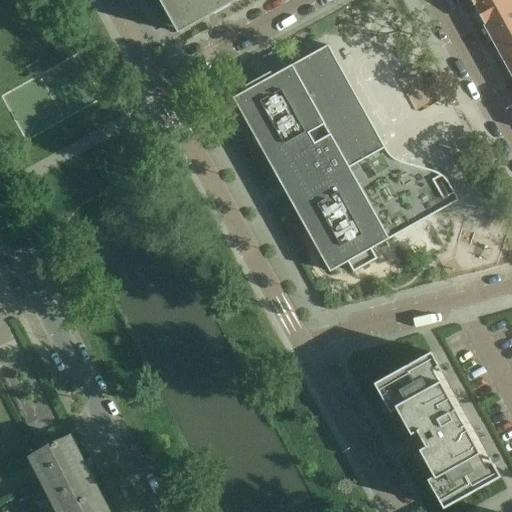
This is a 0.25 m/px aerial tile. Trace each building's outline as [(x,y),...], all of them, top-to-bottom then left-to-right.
[(159,0),(172,21),(170,22),(171,23),(172,22),(179,35),(188,30),(189,31),(190,31),(189,29),(241,0),(159,0)] [(484,26),(511,10),(511,1),(511,0),(486,0),(474,7),(484,26)] [(495,45),(511,35),(511,10),(484,26),(495,45)] [(505,64),(511,59),(511,35),(495,45),(505,64)] [(393,238),(443,211),(459,202),(455,195),(449,185),(448,183),(449,182),(445,174),(442,176),(437,173),(432,172),(407,164),(401,163),(397,161),(393,158),(389,155),(387,151),(384,147),(328,46),(273,77),(270,73),(244,87),(247,91),(233,99),(330,273),(348,263),(353,273),(377,260),(372,250),(393,238)] [(501,479),(442,373),(431,353),(374,385),(384,402),(391,399),(411,436),(418,433),(426,448),(420,451),(441,489),(434,493),(444,510),(501,479)] [(58,511),(64,511),(96,495),(67,438),(31,457),(58,511)] [(104,511),(96,495),(64,511),(104,511)]
